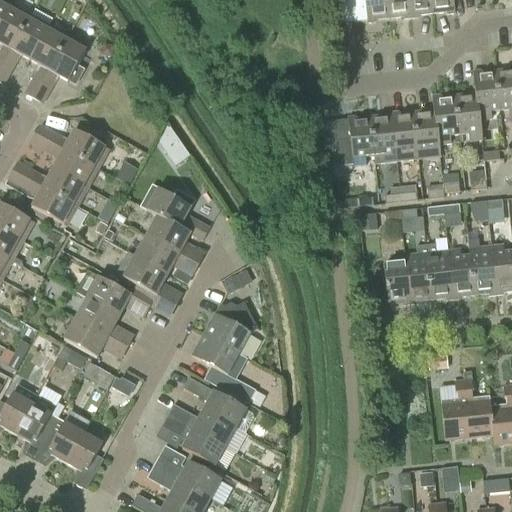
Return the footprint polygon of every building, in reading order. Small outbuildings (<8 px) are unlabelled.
[(390,24),(387,0),(365,0),(368,26),(390,24)] [(387,0),(390,24),(410,21),(407,0),(387,0)] [(407,0),(410,21),(433,19),(430,0),(407,0)] [(430,0),(433,19),(455,17),(453,0),(430,0)] [(0,28),(11,8),(0,1),(0,28)] [(0,51),(0,63),(4,66),(30,18),(11,8),(0,28),(0,47),(2,49),(0,51)] [(20,59),(30,64),(49,29),(30,18),(4,66),(13,71),(20,59)] [(33,82),(42,87),(68,40),(49,29),(30,64),(40,70),(33,82)] [(68,40),(42,87),(51,92),(58,80),(68,86),(69,84),(76,88),(84,72),(78,69),(88,51),(68,40)] [(511,70),(496,72),(501,114),(509,114),(510,120),(511,120),(511,70)] [(474,75),(476,94),(477,94),(479,123),(482,123),(491,122),(491,115),(501,114),(496,72),(474,75)] [(477,94),(476,94),(455,97),(460,139),(468,138),(469,146),(484,144),(482,123),(479,123),(477,94)] [(433,99),(434,111),(435,111),(439,149),(440,149),(450,148),(450,140),(460,139),(455,97),(433,99)] [(435,111),(434,111),(414,113),(419,163),(441,160),(440,149),(439,149),(435,111)] [(414,113),(392,116),(398,165),(419,163),(414,113)] [(392,116),(372,118),(377,167),(398,165),(392,116)] [(351,141),(335,143),(336,150),(338,171),(366,168),(365,160),(374,159),(375,167),(377,167),(372,118),(349,120),(351,141)] [(177,130),(162,139),(177,167),(192,158),(177,130)] [(56,138),(52,146),(99,173),(109,154),(74,134),(68,144),(56,138)] [(58,163),(53,172),(88,192),(99,173),(52,146),(46,156),(58,163)] [(498,154),(483,155),(483,164),(499,162),(498,154)] [(35,175),(30,184),(77,211),(88,192),(53,172),(47,182),(35,175)] [(468,175),(471,193),(487,191),(484,173),(468,175)] [(77,211),(30,184),(25,194),(36,201),(31,211),(66,231),(77,211)] [(459,186),(443,188),(444,196),(460,194),(459,186)] [(444,196),(443,188),(427,189),(428,203),(444,200),(444,196)] [(158,193),(146,214),(157,220),(190,238),(202,245),(209,232),(186,220),(191,211),(158,193)] [(416,195),(401,197),(402,205),(417,203),(416,195)] [(402,205),(401,197),(384,198),(385,207),(402,205)] [(373,199),(357,201),(358,210),(373,208),(373,199)] [(110,201),(102,220),(112,224),(120,206),(110,201)] [(502,203),(487,205),(488,213),(502,211),(502,203)] [(488,213),(487,205),(470,206),(471,215),(475,214),(475,220),(487,220),(486,213),(488,213)] [(0,232),(23,245),(34,226),(0,207),(0,232)] [(459,208),(444,209),(445,217),(460,216),(459,208)] [(445,217),(444,209),(427,211),(428,219),(445,217)] [(416,212),(401,213),(402,222),(417,220),(416,212)] [(402,222),(401,213),(384,215),(385,224),(402,222)] [(157,220),(146,240),(186,262),(190,255),(183,251),(190,238),(157,220),(146,214),(146,215),(157,220)] [(0,257),(12,264),(23,245),(0,232),(0,257)] [(128,255),(127,256),(168,278),(174,266),(181,270),(186,262),(146,240),(135,259),(128,255)] [(460,255),(449,256),(454,304),(475,302),(469,243),(467,244),(469,258),(461,259),(460,255)] [(479,243),(469,243),(475,302),(498,300),(492,251),(480,253),(479,243)] [(435,247),(427,248),(433,306),(454,304),(449,256),(436,257),(435,247)] [(416,259),(406,260),(411,309),(433,306),(427,248),(415,249),(416,259)] [(503,250),(492,251),(498,300),(511,298),(511,254),(504,255),(503,250)] [(123,282),(120,286),(141,297),(138,303),(154,312),(159,302),(163,304),(168,295),(160,291),(168,278),(127,256),(117,274),(118,279),(123,282)] [(0,282),(2,283),(12,264),(0,257),(0,282)] [(411,309),(406,260),(392,262),(393,268),(384,269),(389,311),(411,309)] [(225,283),(230,295),(256,284),(251,271),(225,283)] [(76,296),(87,302),(119,320),(123,311),(143,322),(149,311),(153,313),(154,312),(138,303),(141,297),(120,286),(117,292),(98,281),(97,284),(86,278),(76,296)] [(87,302),(76,322),(115,344),(119,336),(112,332),(119,320),(87,302)] [(220,307),(203,338),(246,363),(247,361),(238,357),(249,337),(257,332),(243,305),(229,312),(220,307)] [(115,344),(76,322),(63,344),(95,362),(103,348),(110,352),(115,344)] [(246,363),(203,338),(191,359),(229,381),(222,393),(247,407),(255,393),(235,382),(246,363)] [(21,344),(14,356),(22,361),(29,349),(21,344)] [(22,361),(14,356),(7,369),(15,373),(22,361)] [(207,405),(203,413),(236,431),(245,436),(253,420),(252,416),(188,380),(182,391),(207,405)] [(494,449),(495,449),(490,399),(474,400),(473,383),(464,384),(469,441),(493,439),(494,449)] [(444,444),(469,441),(464,384),(455,384),(456,402),(440,404),(444,444)] [(0,431),(13,439),(36,399),(16,388),(5,409),(0,405),(0,431)] [(495,449),(511,447),(511,388),(504,389),(506,407),(491,408),(490,399),(495,449)] [(31,443),(41,449),(64,408),(58,405),(56,410),(36,399),(13,439),(29,448),(31,443)] [(49,459),(65,468),(82,437),(63,426),(71,412),(64,408),(41,449),(51,454),(49,459)] [(173,408),(167,418),(225,451),(236,431),(203,413),(198,422),(173,408)] [(225,451),(167,418),(161,430),(186,444),(181,452),(214,470),(225,451)] [(82,437),(65,468),(80,477),(83,472),(93,478),(102,463),(95,459),(101,448),(82,437)] [(157,460),(152,470),(210,502),(220,483),(188,465),(183,474),(157,460)] [(461,467),(446,469),(448,493),(464,491),(461,467)] [(171,495),(166,503),(182,511),(204,511),(210,502),(152,470),(145,481),(171,495)] [(511,495),(511,494),(511,480),(486,482),(487,497),(511,495)] [(182,511),(166,503),(161,511),(160,511),(136,498),(131,509),(136,511),(182,511)]
